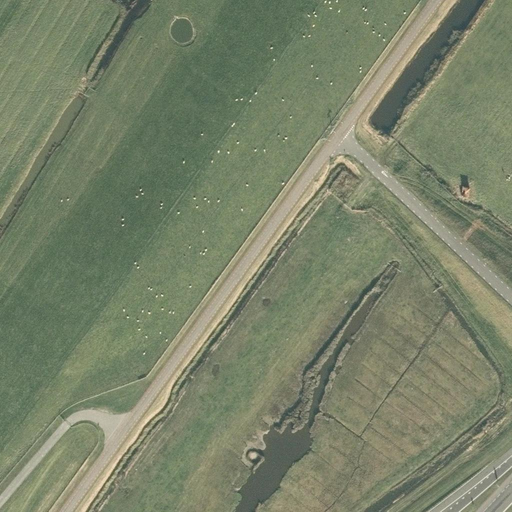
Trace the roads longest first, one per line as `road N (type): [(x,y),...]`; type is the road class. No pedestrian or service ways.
road 1 (tertiary): [(122,433),(338,135)]
road 2 (tertiary): [(338,135),(511,298)]
road 3 (tertiary): [(338,135),(436,0)]
road 4 (unclassified): [(122,433),(84,413),(67,422),(0,500)]
